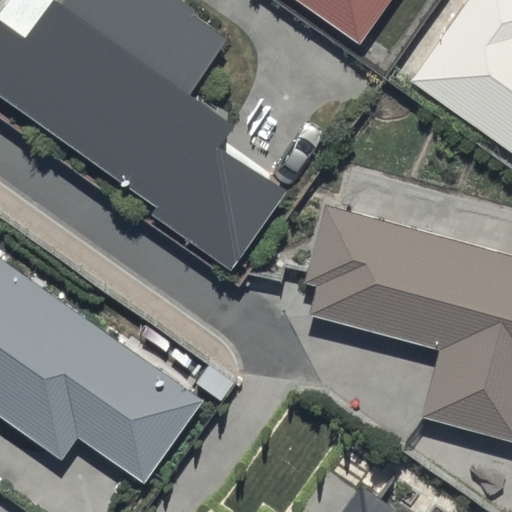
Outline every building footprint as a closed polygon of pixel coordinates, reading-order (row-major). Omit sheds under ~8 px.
[(282,183),(217,136),(232,115),(191,86),(226,37),(192,12),(198,5),(190,0),(47,0),(27,29),(6,15),(0,22),(0,90),(155,201),(149,209),(229,265),(282,183)] [(306,0),(359,36),(384,0),(306,0)] [(511,0),(463,0),(410,75),(511,147),(511,0)] [(316,282),(308,310),(439,346),(421,414),(511,438),(511,251),(325,200),(304,278),(316,282)] [(141,479),(200,398),(0,253),(0,411),(62,457),(78,434),(141,479)] [(405,511),(362,481),(339,511),(405,511)]
